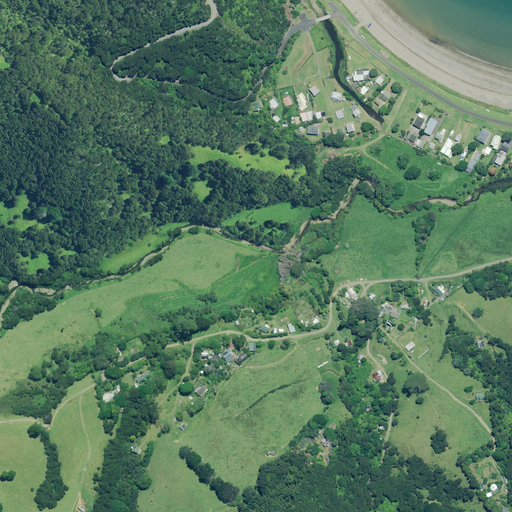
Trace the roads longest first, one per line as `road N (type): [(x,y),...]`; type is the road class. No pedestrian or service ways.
road 1 (residential): [(511,257),(455,275),(340,286),(318,331),(263,340),(223,332),(162,350)]
road 2 (unclassified): [(206,0),(210,16),(117,56),(113,66),(234,98),(258,82),(300,18)]
road 3 (unclassified): [(333,6),(362,44),(405,76),(511,124)]
road 4 (track): [(162,350),(69,400),(52,423),(0,423)]
